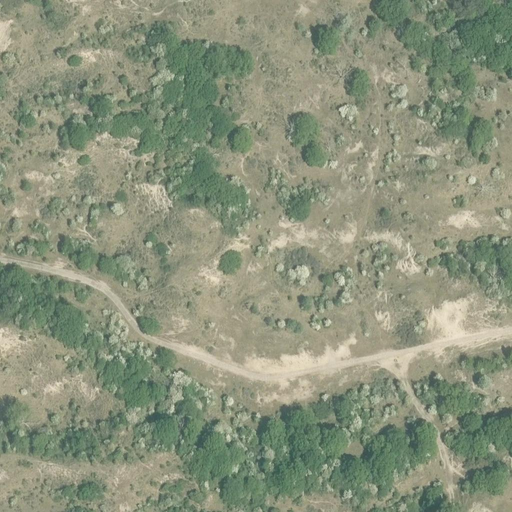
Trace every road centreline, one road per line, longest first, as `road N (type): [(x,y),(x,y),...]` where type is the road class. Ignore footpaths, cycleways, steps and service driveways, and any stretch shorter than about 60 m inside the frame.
road 1 (track): [(0,265),(53,268),(98,289),(148,344),(273,382),(511,334)]
road 2 (track): [(330,370),(320,293),(356,210),(374,132),(369,85),(347,48),(294,0)]
